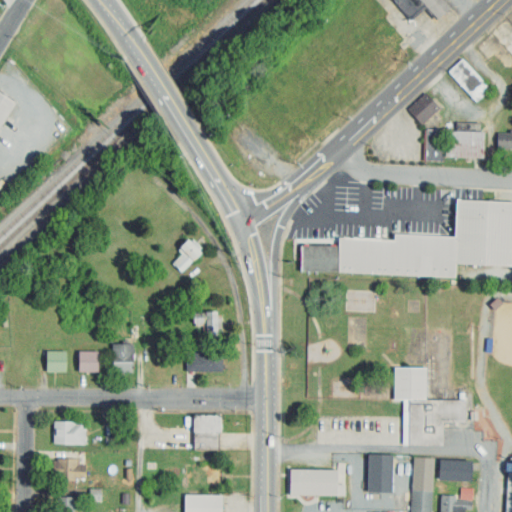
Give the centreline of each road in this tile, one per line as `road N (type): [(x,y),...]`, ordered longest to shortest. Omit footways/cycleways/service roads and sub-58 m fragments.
road 1 (primary): [(321,168),(500,0)]
road 2 (residential): [(26,400),(269,398)]
road 3 (primary): [(266,511),(266,314)]
road 4 (residential): [(511,177),(321,168)]
road 5 (primary): [(266,314),(280,225),(303,180)]
